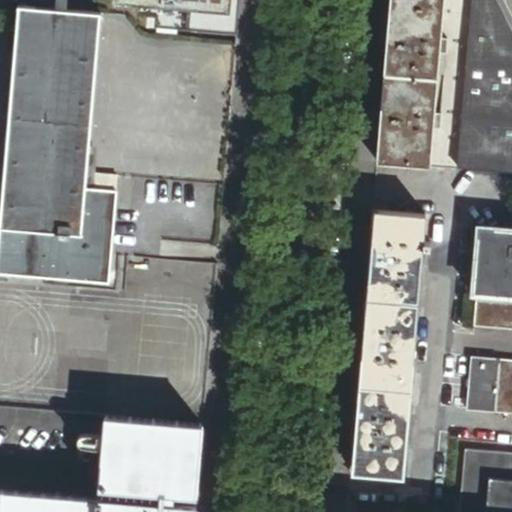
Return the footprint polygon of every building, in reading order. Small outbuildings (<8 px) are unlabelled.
[(238,21),(239,0),(119,0),(141,2),(141,11),(156,12),(156,23),(233,30),(233,20),(238,21)] [(389,0),(376,162),(429,167),(432,131),(434,114),(439,58),(441,41),(444,0),(389,0)] [(511,35),(494,0),(471,0),(456,170),(511,174),(511,35)] [(18,7),(0,214),(0,228),(80,235),(84,191),(85,177),(99,14),(18,7)] [(116,180),(85,177),(84,191),(115,193),(116,180)] [(80,235),(0,228),(0,275),(107,285),(115,193),(84,191),(80,235)] [(371,210),(348,472),(401,476),(421,252),(422,243),(424,215),(371,210)] [(511,230),(478,228),(472,301),(476,302),(511,304),(511,230)] [(511,331),(511,304),(476,302),(473,328),(511,331)] [(511,363),(468,360),(464,413),(511,416),(511,363)] [(138,503),(139,493),(143,494),(142,503),(173,506),(174,496),(197,498),(204,424),(145,419),(107,416),(100,500),(138,503)] [(511,481),(511,455),(462,451),(456,511),(483,511),(486,480),(511,481)] [(511,511),(511,481),(486,480),(483,511),(511,511)] [(0,511),(196,511),(197,508),(173,506),(142,503),(138,503),(100,500),(0,491),(0,511)]
